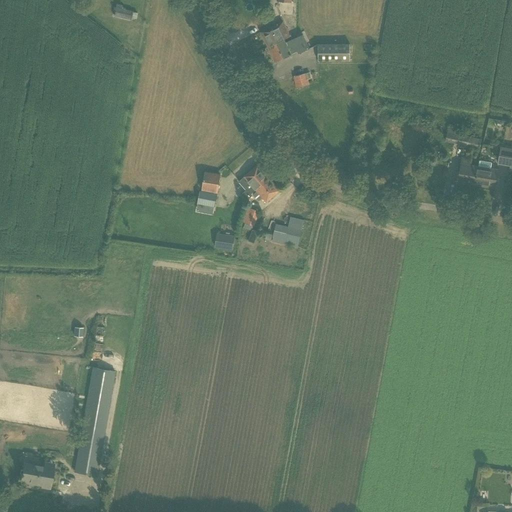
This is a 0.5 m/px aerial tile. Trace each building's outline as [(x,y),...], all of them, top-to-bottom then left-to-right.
[(114,16),(131,20),(131,18),(135,19),(137,13),(121,9),(122,6),(116,4),(115,8),(114,7),(113,9),(115,10),(114,16)] [(261,32),(268,47),(284,39),(291,36),(284,21),(261,32)] [(268,47),(275,62),(292,54),(297,52),(298,54),(309,48),(303,34),(286,43),(284,39),(268,47)] [(318,44),(319,62),(350,61),(350,44),(318,44)] [(294,76),(297,88),(308,85),(305,74),(295,76),(294,76)] [(449,125),(446,143),(480,149),(482,138),(457,134),(458,127),(449,125)] [(425,146),(424,153),(437,156),(439,148),(425,146)] [(497,164),(511,166),(511,148),(500,147),(497,164)] [(462,158),(458,182),(474,185),(478,167),(472,166),(473,160),(462,158)] [(241,195),(246,201),(252,196),(250,194),(255,190),(269,178),(258,165),(239,182),(246,190),(241,195)] [(478,167),(474,185),(495,189),(498,171),(490,169),(478,167)] [(196,211),(213,214),(220,174),(205,172),(202,191),(200,191),(196,211)] [(262,198),(266,202),(280,191),(269,178),(255,190),(257,191),(253,194),(259,201),(262,198)] [(246,208),(244,223),(257,225),(259,209),(246,208)] [(273,242),(298,247),(304,219),(290,216),(287,227),(276,224),(273,242)] [(248,241),(254,243),(258,232),(252,230),(248,241)] [(215,248),(232,251),(235,236),(218,233),(215,248)] [(74,472),(97,476),(97,473),(115,371),(93,367),(74,472)] [(42,487),(50,489),(53,469),(53,468),(52,470),(46,469),(46,467),(24,463),(22,473),(21,473),(21,475),(22,476),(21,481),(42,485),(42,487)]
